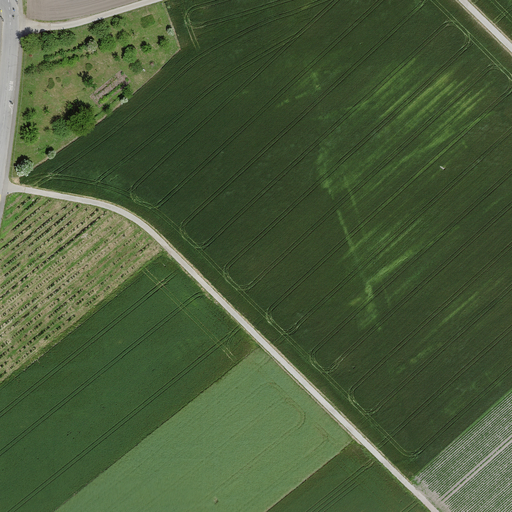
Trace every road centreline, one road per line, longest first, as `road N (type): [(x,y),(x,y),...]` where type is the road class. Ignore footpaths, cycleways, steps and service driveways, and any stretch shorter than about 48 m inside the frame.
road 1 (track): [(0,187),(107,206),(157,236),(434,511)]
road 2 (unclassified): [(0,156),(8,0)]
road 3 (track): [(159,0),(89,21),(12,26)]
